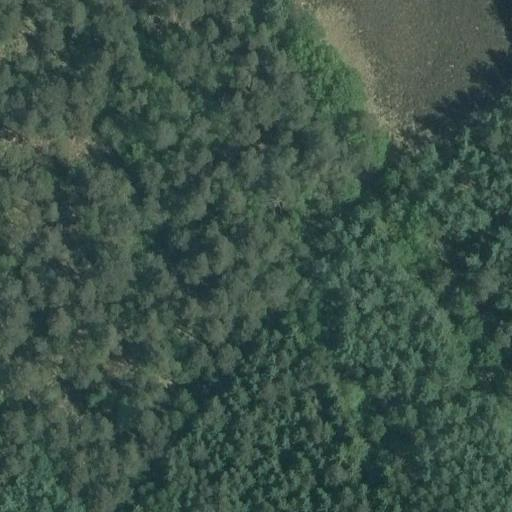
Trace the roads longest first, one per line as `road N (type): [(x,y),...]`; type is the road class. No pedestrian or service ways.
road 1 (track): [(235,0),(511,420)]
road 2 (track): [(366,197),(126,511)]
road 3 (track): [(366,197),(413,157),(511,97)]
